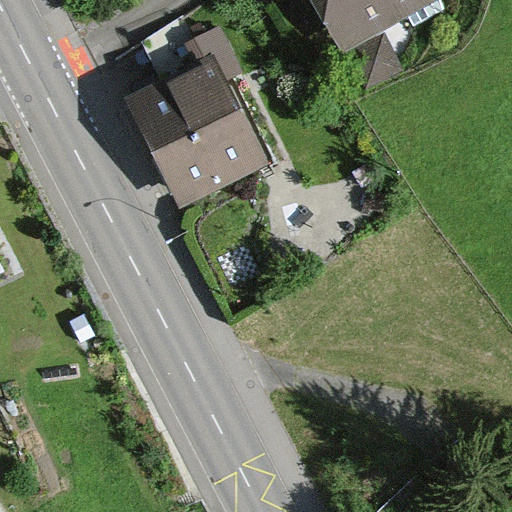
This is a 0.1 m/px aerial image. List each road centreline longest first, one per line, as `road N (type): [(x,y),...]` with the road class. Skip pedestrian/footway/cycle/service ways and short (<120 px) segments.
road 1 (secondary): [(29,65),(266,511)]
road 2 (unknown): [(29,65),(151,0)]
